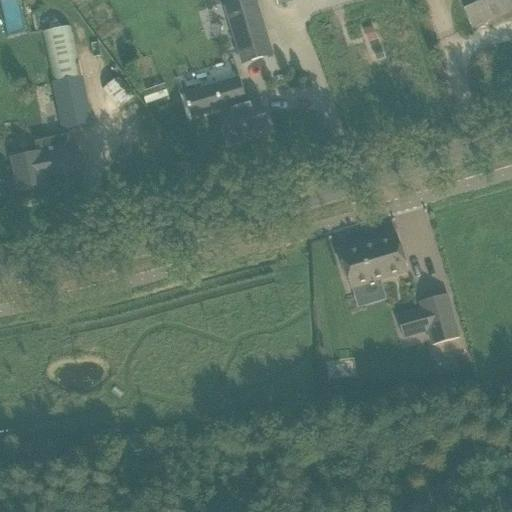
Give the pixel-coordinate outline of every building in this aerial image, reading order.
[(217,0),(206,0),(208,7),(209,8),(219,5),(218,0),(217,0)] [(255,0),(246,0),(225,7),(243,64),(273,54),(255,0)] [(511,0),(458,0),(471,28),(511,9),(511,0)] [(71,26),(43,32),(53,83),(82,77),(71,26)] [(373,27),(365,30),(369,40),(376,38),(373,27)] [(381,48),(375,51),(378,60),(384,58),(381,48)] [(281,76),(273,80),(276,89),(285,85),(281,76)] [(53,83),(57,100),(60,116),(63,130),(92,124),(82,77),(53,83)] [(119,77),(102,90),(117,109),(134,96),(119,77)] [(197,90),(186,93),(189,103),(187,104),(188,107),(190,107),(193,117),(204,113),(220,108),(222,108),(223,112),(221,113),(230,143),(268,132),(259,102),(258,102),(246,106),(238,78),(197,90)] [(13,158),(13,160),(15,170),(19,190),(44,185),(42,175),(78,168),(71,134),(36,141),(38,153),(13,158)] [(397,236),(339,253),(350,289),(408,272),(397,236)] [(422,310),(397,317),(403,338),(428,331),(432,346),(459,338),(446,295),(419,302),(422,310)] [(511,326),(510,327),(506,328),(502,330),(498,334),(494,338),(493,342),(491,348),(491,352),(492,357),(493,360),(496,364),(500,369),(503,371),(507,373),(511,374),(511,326)]
